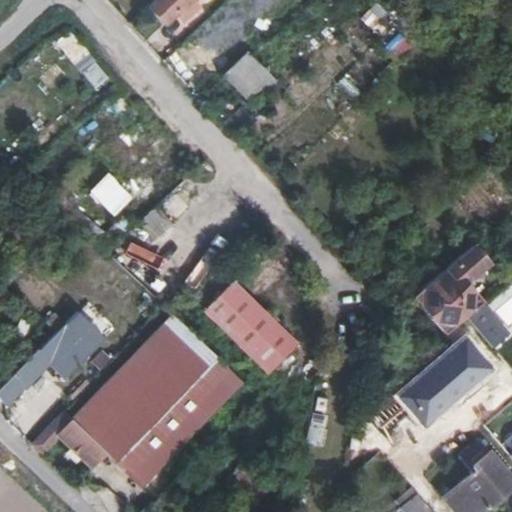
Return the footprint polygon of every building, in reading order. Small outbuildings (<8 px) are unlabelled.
[(153,0),(148,6),(164,24),(189,0),(153,0)] [(371,29),(386,12),(375,2),(360,18),(371,29)] [(70,28),(55,39),(93,92),(108,81),(70,28)] [(265,37),(247,53),(255,62),(273,47),(265,37)] [(255,62),(247,53),(222,75),(233,88),(228,92),(235,100),(241,96),(250,106),(262,96),(242,74),(255,62)] [(50,87),(62,72),(40,55),(28,70),(50,87)] [(240,107),(223,123),(232,133),(250,117),(240,107)] [(55,211),(40,199),(29,213),(38,221),(43,224),(55,211)] [(153,240),(169,224),(153,208),(137,223),(153,240)] [(38,221),(29,213),(2,241),(11,251),(38,221)] [(191,258),(168,237),(134,273),(157,294),(191,258)] [(490,263),(474,243),(412,296),(444,334),(483,301),(467,283),(490,263)] [(232,281),(204,311),(267,374),(295,344),(232,281)] [(62,412),(31,443),(46,459),(63,440),(92,469),(106,455),(140,488),(242,384),(172,314),(71,419),(62,412)] [(54,314),(45,323),(54,333),(57,335),(61,331),(66,326),(54,314)] [(86,358),(61,331),(57,335),(40,353),(65,379),(86,358)] [(11,377),(23,389),(41,372),(28,360),(11,377)] [(11,377),(0,387),(0,401),(5,406),(23,389),(11,377)] [(435,404),(419,385),(391,408),(408,427),(435,404)] [(258,398),(250,407),(264,420),(272,413),(258,398)] [(279,475),(298,480),(304,444),(272,413),(264,420),(284,441),(279,475)] [(505,437),(511,431),(511,414),(497,427),(505,437)] [(454,511),(481,511),(511,486),(511,479),(479,440),(458,457),(471,473),(442,498),(454,511)] [(238,478),(228,489),(243,502),(253,491),(238,478)] [(401,511),(431,511),(416,494),(399,509),(401,511)]
